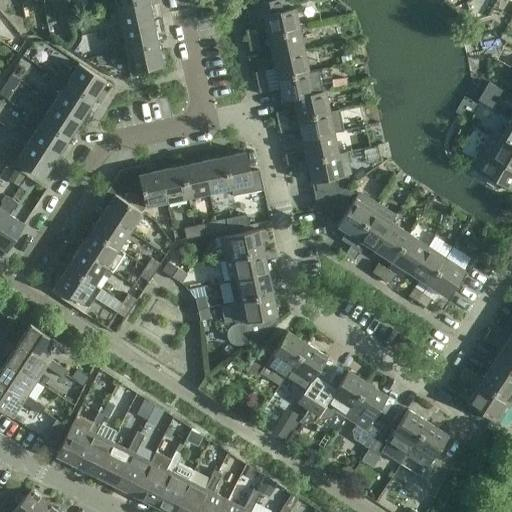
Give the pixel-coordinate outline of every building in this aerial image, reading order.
[(54,13),(50,0),(46,0),(42,1),(46,15),(54,13)] [(141,0),(111,0),(109,1),(108,0),(102,0),(101,0),(101,8),(141,0)] [(152,21),(147,0),(141,0),(101,8),(104,16),(112,14),(111,13),(117,11),(121,28),(152,21)] [(262,15),(267,37),(299,30),(294,8),(286,10),(283,0),(265,0),(251,3),(254,16),(262,15)] [(157,43),(152,21),(121,28),(124,44),(118,45),(118,43),(111,45),(111,52),(107,54),(157,43)] [(248,41),(258,39),(256,28),(245,30),(248,41)] [(267,37),(272,58),(303,51),(299,30),(267,37)] [(258,39),(248,41),(250,51),(260,49),(258,39)] [(157,43),(107,54),(95,59),(99,67),(114,61),(121,59),(121,57),(127,56),(130,73),(162,66),(157,43)] [(272,58),(276,79),(308,72),(303,51),(272,58)] [(53,76),(93,101),(105,82),(78,64),(69,79),(64,75),(65,74),(59,70),(53,76)] [(257,83),(267,81),(265,70),(254,73),(257,83)] [(276,79),(281,100),(324,91),(324,90),(321,91),(317,70),(308,72),(276,79)] [(80,121),(93,101),(53,76),(50,83),(56,87),(57,86),(62,89),(53,103),(80,121)] [(267,81),(257,83),(259,93),(270,91),(267,81)] [(329,112),(324,91),(281,100),(281,101),(293,98),(297,119),(329,112)] [(80,121),(53,103),(44,117),(39,114),(40,112),(34,108),(28,114),(68,140),(80,121)] [(278,123),(288,121),(286,111),(275,113),(278,123)] [(297,119),(302,140),(333,133),(329,112),(297,119)] [(68,140),(28,114),(25,122),(32,126),(32,124),(37,127),(28,141),(56,159),(68,140)] [(288,121),(278,123),(280,133),(290,131),(288,121)] [(500,139),(511,146),(511,121),(510,121),(500,139)] [(302,140),(306,161),(338,154),(333,133),(302,140)] [(511,146),(500,139),(490,134),(471,167),(510,191),(511,187),(511,146)] [(56,159),(28,141),(20,155),(14,152),(15,151),(9,147),(3,153),(16,161),(43,179),(56,159)] [(223,157),(230,189),(232,197),(263,190),(259,171),(249,173),(245,153),(223,157)] [(284,155),(286,162),(287,165),(297,163),(295,153),(284,155)] [(306,161),(311,183),(317,208),(335,196),(346,188),(345,187),(342,176),(351,174),(346,153),(338,154),(306,161)] [(223,157),(202,162),(209,193),(230,189),(223,157)] [(202,162),(181,166),(188,198),(209,193),(202,162)] [(160,171),(148,173),(146,165),(120,170),(130,191),(138,203),(135,208),(141,212),(145,207),(167,202),(160,171)] [(181,166),(160,171),(167,202),(188,198),(181,166)] [(142,212),(141,212),(135,208),(138,203),(130,191),(120,170),(102,199),(109,203),(102,214),(129,231),(142,212)] [(356,195),(346,188),(335,196),(317,208),(318,213),(336,226),(346,232),(341,240),(350,246),(378,204),(359,191),(356,195)] [(0,217),(12,199),(4,196),(0,202),(2,203),(0,205),(0,217)] [(0,247),(6,252),(8,249),(24,224),(9,215),(12,210),(14,211),(18,205),(12,199),(0,217),(0,247)] [(373,250),(391,223),(396,216),(378,204),(350,246),(345,255),(354,261),(359,252),(364,244),(373,250)] [(102,214),(90,232),(118,249),(129,231),(102,214)] [(236,217),(238,228),(249,226),(247,215),(236,217)] [(238,228),(236,217),(226,220),(228,230),(238,228)] [(391,223),(373,250),(392,262),(409,235),(391,223)] [(194,226),(196,237),(207,235),(204,224),(194,226)] [(196,237),(194,226),(184,228),(186,239),(196,237)] [(263,252),(258,230),(215,239),(216,247),(222,246),(224,260),(263,252)] [(90,232),(79,250),(112,272),(124,254),(118,249),(90,232)] [(392,262),(410,274),(427,246),(409,235),(392,262)] [(445,258),(427,246),(410,274),(428,285),(445,258)] [(94,285),(101,275),(108,279),(112,272),(79,250),(67,268),(94,285)] [(263,252),(224,260),(228,281),(267,273),(263,252)] [(145,267),(154,273),(160,264),(151,258),(145,267)] [(445,258),(428,285),(447,297),(464,270),(445,258)] [(172,277),(177,268),(169,262),(163,271),(172,277)] [(381,279),(387,270),(378,264),(372,273),(381,279)] [(154,273),(145,267),(139,276),(148,282),(154,273)] [(100,289),(94,285),(67,268),(51,292),(85,314),(89,308),(100,289)] [(177,268),(172,277),(180,283),(186,274),(177,268)] [(387,270),(381,279),(390,284),(396,275),(387,270)] [(233,302),(240,301),(272,294),(267,273),(228,281),(233,302)] [(417,302),(423,293),(414,287),(408,296),(417,302)] [(423,293),(417,302),(426,308),(432,299),(423,293)] [(240,301),(233,302),(229,303),(234,325),(231,326),(228,328),(227,331),(226,335),(227,338),(229,342),(231,344),(234,345),(239,346),(248,344),(278,321),(277,316),(272,294),(240,301)] [(122,304),(131,309),(136,301),(127,295),(122,304)] [(197,310),(208,308),(206,297),(195,300),(197,310)] [(118,328),(131,309),(122,304),(109,323),(118,328)] [(208,308),(197,310),(199,320),(210,318),(208,308)] [(30,325),(18,343),(48,363),(50,359),(60,344),(30,325)] [(489,330),(483,339),(492,345),(498,335),(489,330)] [(285,378),(306,344),(287,331),(273,353),(262,346),(247,370),(258,377),(260,374),(279,387),(285,378)] [(511,332),(507,341),(498,335),(492,345),(501,350),(504,346),(511,350),(511,332)] [(18,343),(6,361),(36,381),(46,366),(55,372),(59,365),(50,359),(48,363),(18,343)] [(306,344),(285,378),(304,390),(297,402),(307,409),(323,386),(312,379),(326,357),(306,344)] [(491,365),(511,378),(511,350),(504,346),(501,350),(491,365)] [(6,361),(0,370),(0,383),(24,399),(27,396),(36,381),(6,361)] [(68,371),(59,365),(55,372),(64,378),(68,371)] [(468,383),(476,388),(479,384),(511,404),(511,402),(511,378),(491,365),(482,379),(473,374),(468,383)] [(459,377),(468,383),(473,374),(464,368),(459,377)] [(71,378),(83,384),(87,377),(76,370),(71,378)] [(345,417),(367,383),(347,370),(333,392),(323,386),(307,409),(298,422),(303,425),(330,418),(335,411),(345,417)] [(0,383),(0,409),(12,418),(22,403),(31,409),(35,401),(27,396),(24,399),(0,383)] [(353,439),(357,442),(368,449),(383,425),(373,418),(387,396),(367,383),(345,417),(356,424),(351,431),(353,439)] [(466,404),(498,424),(511,404),(479,384),(476,388),(466,404)] [(45,407),(35,401),(31,409),(40,415),(45,407)] [(368,449),(361,460),(372,468),(380,456),(379,456),(381,452),(401,464),(406,456),(427,423),(408,410),(394,432),(383,425),(368,449)] [(100,426),(105,416),(98,412),(93,422),(100,426)] [(93,422),(88,432),(92,434),(76,466),(95,475),(111,443),(96,435),(100,426),(93,422)] [(427,423),(406,456),(425,469),(418,481),(428,488),(444,464),(433,458),(447,436),(427,423)] [(92,434),(88,432),(72,424),(56,456),(76,466),(92,434)] [(144,435),(137,432),(132,442),(139,445),(144,435)] [(115,485),(134,495),(150,463),(134,455),(139,445),(132,442),(127,451),(131,453),(115,485)] [(95,475),(115,485),(131,453),(127,451),(111,443),(95,475)] [(324,450),(316,463),(323,468),(331,455),(324,450)] [(183,455),(175,451),(171,460),(170,461),(178,465),(178,464),(183,455)] [(150,463),(134,495),(153,504),(169,472),(166,470),(170,461),(171,460),(155,452),(150,463)] [(153,504),(168,511),(173,511),(189,482),(194,472),(178,464),(178,465),(170,461),(166,470),(169,472),(153,504)] [(216,484),(221,474),(214,470),(209,479),(209,480),(216,484)] [(189,482),(173,511),(197,511),(208,492),(204,490),(209,480),(209,479),(194,472),(189,482)] [(197,511),(221,511),(227,501),(212,494),(216,484),(209,480),(204,490),(208,492),(197,511)] [(41,511),(48,504),(31,490),(12,511),(41,511)] [(255,503),(260,494),(252,490),(247,500),(255,503)] [(247,500),(243,509),(246,511),(245,511),(250,511),(255,503),(247,500)] [(221,511),(245,511),(246,511),(243,509),(227,501),(221,511)]
